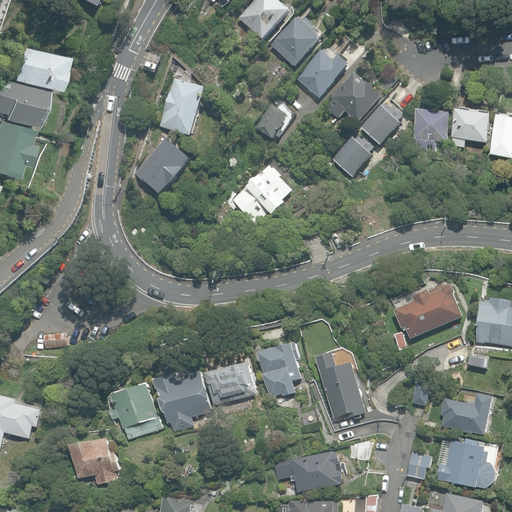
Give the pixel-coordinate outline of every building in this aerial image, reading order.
[(292,8),(281,0),(250,0),(238,16),(266,39),(292,8)] [(320,33),(299,13),(269,44),(291,64),(320,33)] [(66,60),(21,48),(11,80),(56,93),(66,60)] [(330,59),(315,48),(287,77),(317,101),(351,64),(337,52),(330,59)] [(381,97),(352,69),(317,106),(333,121),(340,113),(354,126),(381,97)] [(204,87),(174,77),(158,124),(189,134),(204,87)] [(44,93),(0,80),(0,118),(35,128),(44,93)] [(289,112),(271,103),(255,131),(274,140),(289,112)] [(383,109),(382,108),(362,130),(381,147),(401,124),(399,122),(404,116),(394,107),(392,109),(387,104),(383,109)] [(491,115),(456,109),(448,146),(463,149),(464,141),(487,145),(491,115)] [(446,112),(411,110),(408,149),(430,151),(431,141),(443,142),(446,112)] [(511,118),(497,115),(489,155),(511,160),(511,118)] [(31,131),(0,122),(0,175),(15,180),(19,164),(26,166),(32,145),(27,143),(31,131)] [(192,157),(165,135),(132,174),(159,196),(192,157)] [(352,178),(373,155),(370,153),(375,148),(365,139),(363,141),(357,136),(353,140),(353,139),(333,161),(352,178)] [(292,191),(268,166),(229,200),(254,223),(267,211),(271,215),(285,203),(283,200),(292,191)] [(417,302),(396,310),(404,329),(409,327),(414,340),(467,318),(452,282),(415,297),(417,302)] [(494,303),(482,301),(476,342),(511,347),(511,300),(495,298),(494,303)] [(304,379),(296,347),(263,355),(273,398),(285,395),(286,397),(299,394),(296,380),(304,379)] [(335,354),(318,358),(335,420),(347,416),(347,420),(368,414),(354,364),(339,368),(335,354)] [(487,361),(475,359),(473,368),(485,371),(487,361)] [(262,394),(254,362),(211,371),(218,405),(262,394)] [(214,412),(201,371),(159,380),(174,430),(196,426),(194,418),(214,412)] [(151,381),(114,393),(127,438),(163,430),(151,381)] [(432,386),(419,383),(415,404),(428,406),(432,386)] [(478,406),(447,399),(444,415),(447,416),(445,426),(490,436),(498,397),(481,394),(478,406)] [(43,407),(0,395),(0,443),(3,431),(29,437),(32,428),(38,430),(43,407)] [(123,482),(119,437),(76,445),(83,478),(98,476),(100,486),(123,482)] [(492,449),(455,440),(449,465),(444,464),(441,479),(489,491),(499,484),(502,473),(498,465),(489,462),(492,449)] [(371,462),(377,441),(351,447),(350,457),(371,462)] [(350,485),(343,451),(276,463),(279,480),(298,476),(302,494),(350,485)] [(434,457),(415,452),(409,475),(428,480),(434,457)] [(446,511),(433,509),(432,511),(486,511),(488,503),(450,494),(446,511)] [(379,511),(381,495),(356,499),(355,511),(379,511)] [(195,511),(198,504),(169,497),(165,511),(195,511)] [(343,511),(344,503),(285,503),(284,511),(343,511)]
